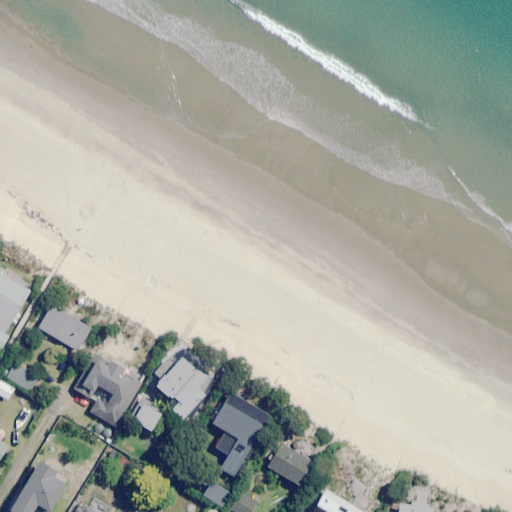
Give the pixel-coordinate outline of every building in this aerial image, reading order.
[(30,291),(0,272),(0,308),(0,309),(0,348),(1,349),(8,336),(5,334),(30,291)] [(91,329),(52,306),(39,328),(78,351),(91,329)] [(125,371),(95,354),(75,390),(92,399),(99,387),(110,393),(104,404),(98,401),(91,413),(117,427),(142,384),(124,374),(125,371)] [(205,379),(181,359),(156,387),(176,404),(171,410),(182,420),(204,395),(197,388),(205,379)] [(38,378),(15,363),(6,377),(30,392),(38,378)] [(14,389),(1,381),(0,382),(0,396),(8,400),(14,389)] [(269,419),(231,394),(211,424),(226,433),(216,448),(226,455),(218,467),(232,476),(269,419)] [(161,415),(139,402),(129,419),(151,432),(161,415)] [(55,432),(49,444),(59,449),(65,437),(55,432)] [(313,464),(280,445),(267,467),(300,486),(313,464)] [(102,453),(93,447),(84,461),(93,468),(102,453)] [(58,478),(42,504),(54,511),(60,511),(73,491),(86,471),(79,466),(68,484),(58,478)] [(231,493),(211,481),(202,496),(222,508),(231,493)] [(250,511),(257,502),(242,493),(230,511),(231,511),(250,511)] [(321,493),(319,497),(310,511),(355,511),(347,507),(344,511),(340,511),(338,510),(341,504),(321,493)]
